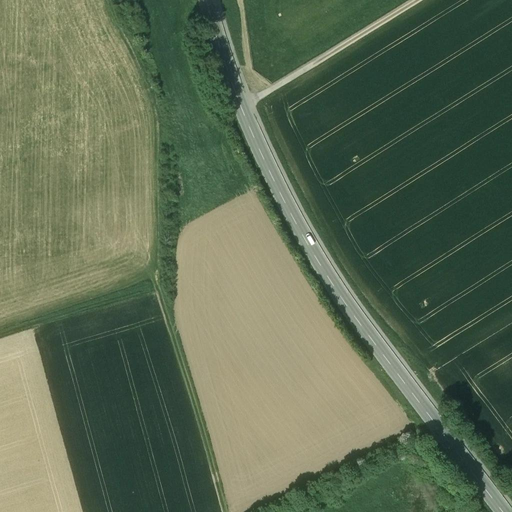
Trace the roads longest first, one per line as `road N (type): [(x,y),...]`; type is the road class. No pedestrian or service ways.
road 1 (tertiary): [(504,511),(319,261),(241,109),(206,0)]
road 2 (track): [(228,511),(159,289)]
road 3 (track): [(241,109),(417,0)]
